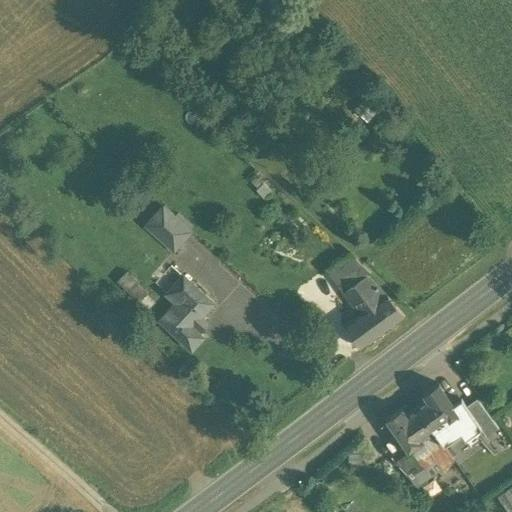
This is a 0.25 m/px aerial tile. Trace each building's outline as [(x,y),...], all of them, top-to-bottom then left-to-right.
[(144,223),(174,251),(195,229),(165,201),(144,223)] [(371,272),(349,252),(326,269),(343,292),(367,275),(368,275),(371,272)] [(183,275),(168,292),(178,301),(193,284),(183,275)] [(368,275),(367,275),(343,292),(359,314),(344,325),(360,347),(405,315),(387,294),(368,275)] [(213,302),(194,284),(193,284),(178,301),(162,319),(192,348),(203,336),(192,325),(213,302)] [(273,306),(266,298),(255,306),(262,314),(273,306)] [(453,403),(438,382),(423,392),(428,399),(417,406),(433,430),(434,429),(444,444),(462,431),(466,437),(480,427),(482,426),(467,405),(461,397),(453,403)] [(499,427),(477,398),(467,405),(482,426),(480,427),(486,435),(499,427)] [(417,406),(406,414),(402,407),(387,418),(395,429),(390,432),(396,441),(401,438),(409,450),(410,451),(412,450),(423,442),(421,438),(433,430),(417,406)] [(424,465),(412,450),(410,451),(409,450),(394,461),(417,484),(431,475),(424,465)] [(435,456),(424,465),(431,475),(437,471),(443,467),(435,456)] [(431,475),(417,484),(425,493),(444,480),(437,471),(431,475)] [(511,511),(511,485),(497,496),(508,511),(511,511)]
